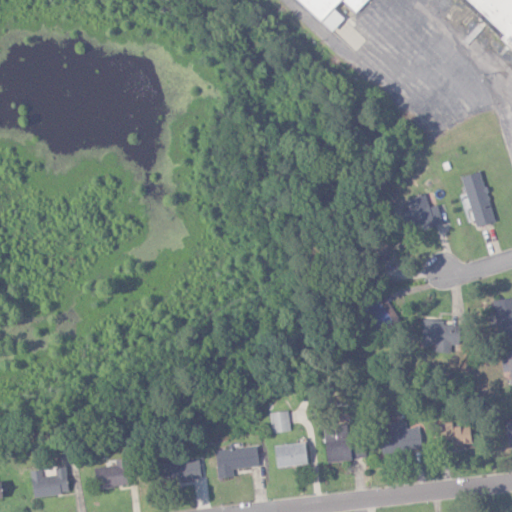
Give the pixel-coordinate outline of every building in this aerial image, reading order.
[(341,0),(313,30),(281,0),(341,0)] [(511,0),(297,0),(330,30),(341,17),(331,8),(337,0),(464,0),(501,33),(497,38),(511,51),(511,0)] [(353,12),(364,0),(350,0),(346,5),(353,12)] [(472,226),(492,221),(480,171),(460,175),(472,226)] [(436,201),(404,209),(409,231),(441,224),(436,201)] [(377,327),(395,315),(380,294),(363,306),(377,327)] [(497,340),(511,337),(511,298),(511,297),(490,301),(497,340)] [(433,350),(449,353),(454,327),(441,325),(442,321),(422,318),(418,342),(434,345),(433,350)] [(511,349),(500,350),(500,371),(508,371),(509,383),(511,383),(511,349)] [(289,431),(286,410),(269,412),(272,433),(289,431)] [(381,455),(421,449),(417,426),(404,428),(403,420),(387,423),(389,431),(377,433),(381,455)] [(467,445),(467,426),(452,426),(452,422),(437,423),(438,446),(467,445)] [(322,426),(323,461),(363,459),(362,439),(347,440),(346,425),(322,426)] [(305,465),(304,443),(272,444),(273,466),(305,465)] [(256,467),(255,447),(214,449),(215,478),(232,477),(231,468),(256,467)] [(157,463),(158,481),(199,479),(198,461),(157,463)] [(95,489),(120,487),(118,464),(93,467),(95,489)] [(64,466),(52,468),(53,474),(40,476),(39,469),(27,471),(30,497),(68,492),(64,466)]
